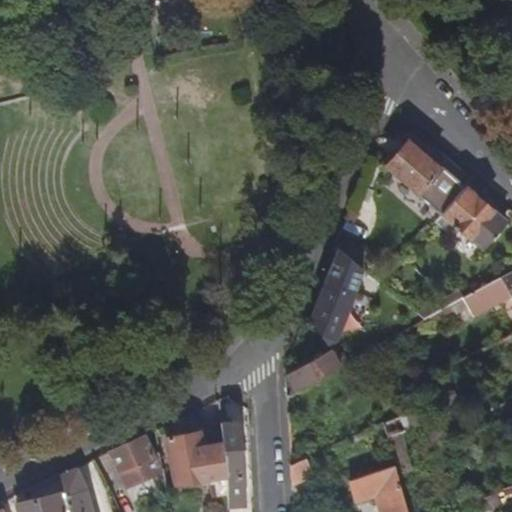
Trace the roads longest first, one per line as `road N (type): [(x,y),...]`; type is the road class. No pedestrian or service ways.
road 1 (residential): [(260,352),(284,317),(393,56)]
road 2 (residential): [(260,352),(0,476)]
road 3 (residential): [(511,180),(393,56)]
road 4 (residential): [(273,511),(260,352)]
